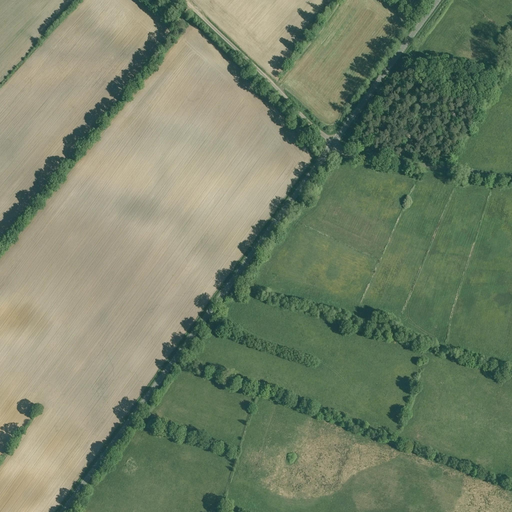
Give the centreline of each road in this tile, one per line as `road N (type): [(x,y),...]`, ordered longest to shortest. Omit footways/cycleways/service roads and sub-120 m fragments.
road 1 (secondary): [(61,511),(333,142)]
road 2 (residential): [(333,142),(180,0)]
road 3 (residential): [(511,179),(366,158),(333,142)]
road 4 (secondary): [(333,142),(437,0)]
